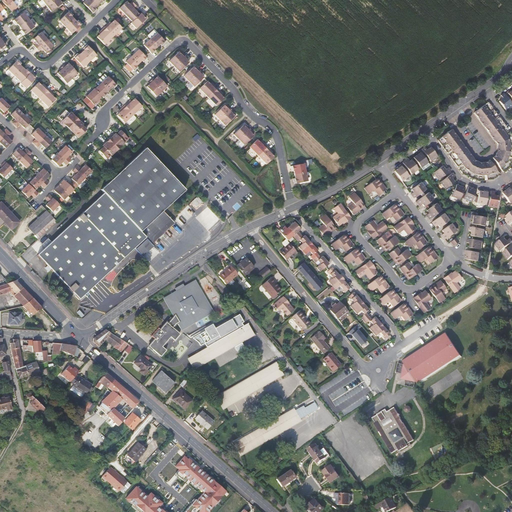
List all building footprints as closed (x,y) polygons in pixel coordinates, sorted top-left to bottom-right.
[(0,0),(12,12),(17,7),(12,2),(14,0),(0,0)] [(42,0),(52,11),(62,3),(60,0),(42,0)] [(87,0),(85,3),(94,12),(95,11),(97,9),(96,7),(101,2),(103,4),(104,2),(107,0),(106,0),(87,0)] [(134,3),(131,5),(128,1),(121,8),(133,22),(132,23),(137,28),(146,19),(142,13),(140,15),(137,11),(140,9),(134,3)] [(72,32),(82,23),(79,20),(77,22),(72,16),(73,14),(70,11),(61,20),(72,32)] [(18,24),(21,29),(20,30),(23,34),(33,26),(23,13),(13,21),(16,25),(18,24)] [(106,44),(123,28),(123,27),(116,20),(115,20),(113,22),(111,21),(100,32),(101,33),(98,36),(106,44)] [(45,52),(52,45),(41,32),(33,39),(36,43),(34,45),(39,51),(42,49),(45,52)] [(154,54),(157,51),(156,49),(162,43),(163,45),(167,42),(158,33),(146,45),(154,54)] [(80,55),(78,54),(74,57),(83,67),(96,55),(87,45),(83,48),(85,50),(80,55)] [(138,66),(144,60),(145,61),(149,58),(141,49),(128,62),(128,63),(126,65),(131,71),(134,68),(136,70),(139,67),(138,66)] [(183,53),(182,54),(180,51),(170,61),(180,71),(190,62),(187,59),(188,58),(183,53)] [(32,75),(33,74),(26,68),(25,70),(19,64),(20,63),(17,59),(8,69),(26,86),(34,77),(32,75)] [(59,70),(60,71),(58,73),(67,82),(77,73),(68,63),(66,66),(65,65),(59,70)] [(185,76),(195,86),(204,78),(202,75),(203,74),(198,68),(196,70),(195,68),(185,76)] [(114,89),(117,86),(108,76),(87,96),(95,106),(101,100),(100,99),(103,96),(105,98),(108,94),(107,92),(112,87),(114,89)] [(149,83),(150,84),(147,87),(156,96),(167,86),(158,77),(156,79),(154,78),(149,83)] [(48,106),(55,99),(52,95),(53,94),(43,83),(41,85),(38,82),(32,89),(48,106)] [(211,83),(210,85),(207,82),(199,89),(216,106),(224,99),(220,95),(221,94),(211,83)] [(511,103),(504,93),(501,95),(503,98),(499,101),(506,110),(511,105),(511,103)] [(10,106),(1,98),(0,98),(0,108),(4,113),(10,106)] [(40,99),(38,101),(45,109),(48,107),(40,99)] [(118,116),(126,123),(143,107),(135,99),(133,102),(131,100),(120,111),(122,112),(118,116)] [(494,156),(492,158),(503,172),(509,167),(511,160),(511,134),(488,102),(474,113),(493,138),(497,143),(498,150),(497,150),(495,156),(494,156)] [(226,125),(236,116),(233,113),(234,112),(229,107),(228,108),(225,106),(216,115),(226,125)] [(20,124),(25,129),(31,122),(17,108),(11,115),(15,119),(12,123),(17,128),(20,124)] [(85,123),(72,111),(63,120),(79,137),(88,129),(84,124),(85,123)] [(245,146),(255,136),(251,133),(253,131),(249,126),(247,128),(244,125),(235,135),(245,146)] [(40,144),(45,149),(52,142),(38,128),(31,135),(35,139),(32,143),(37,147),(40,144)] [(0,142),(6,148),(12,141),(8,137),(10,134),(5,129),(3,132),(0,129),(0,142)] [(500,174),(489,160),(487,162),(486,162),(480,163),(475,160),(464,146),(459,139),(454,133),(451,129),(437,140),(463,174),(477,181),(493,179),(500,174)] [(100,150),(107,158),(127,138),(120,130),(116,134),(114,132),(102,145),(103,146),(100,150)] [(47,132),(45,134),(52,141),(53,139),(47,132)] [(262,141),(261,143),(258,140),(249,148),(266,165),(274,157),(271,153),(272,152),(262,141)] [(67,157),(71,153),(65,146),(51,160),(58,166),(62,162),(65,165),(70,160),(67,157)] [(422,149),(431,161),(438,156),(431,147),(427,150),(425,147),(422,149)] [(23,152),(18,148),(12,154),(26,168),(32,161),(28,157),(31,154),(26,149),(23,152)] [(51,242),(45,247),(37,255),(46,265),(50,269),(78,299),(111,268),(117,263),(133,248),(142,239),(144,238),(149,242),(171,221),(171,220),(162,211),(185,190),(145,148),(100,190),(104,194),(51,242)] [(413,157),(421,167),(428,162),(419,151),(417,153),(417,154),(413,157)] [(411,159),(409,161),(407,159),(403,163),(411,174),(419,169),(411,159)] [(0,174),(3,178),(12,169),(5,162),(0,166),(0,167),(1,168),(0,168),(0,174)] [(295,177),(293,177),(294,183),(307,181),(303,163),(290,165),(291,171),(294,170),(295,177)] [(397,166),(398,168),(394,171),(402,181),(409,176),(401,164),(397,166)] [(53,190),(63,200),(73,190),(72,189),(76,185),(77,186),(91,171),(84,165),(80,170),(76,166),(72,171),(75,174),(70,179),(71,180),(67,185),(63,180),(53,190)] [(433,173),(438,180),(451,170),(448,167),(445,169),(443,166),(433,173)] [(44,180),(49,176),(42,169),(21,191),(27,198),(30,195),(31,193),(35,197),(39,192),(36,189),(42,183),(45,186),(48,183),(44,180)] [(455,182),(452,178),(455,176),(452,173),(440,182),(445,189),(455,182)] [(379,195),(386,190),(378,178),(364,188),(368,194),(374,189),(379,195)] [(421,182),(411,189),(413,192),(411,193),(414,198),(426,189),(421,182)] [(459,199),(465,186),(462,185),(461,186),(456,184),(451,196),(459,199)] [(510,203),(511,200),(511,191),(508,186),(505,188),(506,189),(502,192),(510,203)] [(477,189),(473,187),(472,189),(468,187),(463,198),(471,202),(477,189)] [(369,194),(373,199),(378,195),(374,190),(369,194)] [(477,203),(485,205),(488,190),(484,190),(484,191),(479,191),(477,203)] [(491,191),(488,206),(497,207),(499,196),(494,195),(494,191),(491,191)] [(428,192),(417,201),(420,205),(422,204),(424,206),(434,199),(428,192)] [(347,207),(353,215),(364,206),(354,193),(349,197),(353,202),(347,207)] [(51,212),(58,205),(48,195),(46,198),(49,201),(47,202),(44,205),(51,212)] [(0,202),(0,216),(2,219),(9,212),(0,202)] [(339,225),(350,217),(340,203),(334,207),(339,214),(333,218),(339,225)] [(404,215),(395,203),(382,213),(386,219),(392,215),(396,221),(404,215)] [(430,219),(441,210),(436,203),(427,210),(429,212),(427,214),(430,219)] [(27,227),(34,234),(53,218),(46,211),(27,227)] [(11,229),(19,222),(9,212),(2,219),(11,229)] [(435,226),(438,224),(440,227),(449,220),(444,213),(432,222),(435,226)] [(324,236),(335,228),(325,214),(320,218),(324,224),(318,229),(324,236)] [(484,226),(486,217),(472,215),(471,217),(471,219),(473,219),(472,224),(484,226)] [(407,217),(393,227),(398,233),(404,229),(408,234),(416,229),(407,217)] [(387,228),(383,222),(377,226),(373,220),(365,226),(374,237),(387,228)] [(149,242),(151,245),(174,224),(171,221),(149,242)] [(328,264),(321,256),(319,258),(314,252),(317,251),(303,236),(302,237),(297,232),(299,230),(297,228),(298,228),(293,223),(286,229),(284,226),(281,229),(281,227),(277,230),(285,239),(287,241),(292,237),(297,242),(299,240),(302,244),(298,247),(304,255),(308,251),(312,255),(309,257),(314,263),(317,261),(320,264),(316,268),(319,272),(328,264)] [(445,239),(456,230),(451,223),(442,230),(444,233),(442,235),(445,239)] [(483,238),(485,229),(470,227),(469,230),(473,231),(472,236),(483,238)] [(418,231),(405,241),(409,247),(415,243),(419,249),(427,243),(418,231)] [(341,245),(346,251),(353,245),(345,234),(331,244),(336,250),(341,245)] [(385,251),(399,241),(395,235),(389,240),(385,234),(377,240),(385,251)] [(511,240),(511,239),(510,239),(507,241),(505,237),(495,244),(501,251),(511,242),(511,240)] [(482,250),(483,241),(468,238),(467,241),(467,242),(471,243),(470,248),(482,250)] [(47,239),(42,244),(45,247),(51,242),(47,239)] [(142,239),(133,248),(135,249),(144,241),(142,239)] [(296,251),(289,243),(285,247),(283,248),(284,249),(278,254),(284,261),(296,251)] [(511,245),(503,252),(508,260),(511,256),(511,245)] [(429,246),(416,256),(420,262),(426,257),(430,263),(438,258),(429,246)] [(353,259),(358,265),(365,259),(357,248),(343,258),(348,264),(353,259)] [(411,255),(407,249),(401,253),(397,248),(389,253),(398,265),(411,255)] [(479,261),(480,252),(466,250),(465,253),(465,254),(467,254),(466,259),(479,261)] [(253,268),(245,259),(236,266),(244,276),(253,268)] [(365,273),(369,279),(377,273),(369,261),(355,271),(359,277),(365,273)] [(400,268),(409,279),(422,269),(418,263),(412,268),(408,262),(400,268)] [(296,268),(315,290),(321,285),(302,263),(296,268)] [(225,272),(225,271),(220,275),(227,283),(238,274),(231,266),(228,269),(225,272)] [(262,278),(270,272),(266,268),(259,274),(262,278)] [(342,280),(338,275),(332,268),(326,273),(329,275),(332,278),(328,282),(335,290),(339,286),(342,289),(341,290),(344,293),(349,288),(342,280)] [(460,288),(456,282),(461,278),(457,272),(456,270),(444,279),(454,293),(460,288)] [(377,287),(381,293),(389,287),(381,275),(367,285),(371,291),(377,287)] [(276,283),(271,278),(262,286),(272,298),(281,291),(277,286),(276,287),(274,284),(276,283)] [(15,280),(0,285),(0,294),(13,290),(15,293),(13,296),(23,306),(32,298),(24,290),(15,280)] [(183,327),(184,329),(215,312),(196,280),(184,286),(186,288),(194,283),(211,311),(183,327)] [(445,298),(441,292),(446,288),(441,280),(429,289),(439,303),(445,298)] [(176,291),(170,295),(172,296),(166,300),(176,315),(174,317),(168,324),(166,322),(160,329),(158,327),(151,336),(154,339),(162,346),(170,337),(174,340),(180,334),(172,327),(175,324),(179,321),(183,327),(211,311),(194,283),(186,288),(184,286),(183,284),(175,289),(176,291)] [(389,301),(393,306),(401,301),(392,289),(379,299),(383,305),(389,301)] [(414,299),(424,312),(430,308),(425,302),(431,298),(425,290),(414,299)] [(390,334),(374,317),(371,320),(365,313),(368,310),(353,292),(348,297),(350,300),(351,299),(354,303),(350,307),(356,314),(360,310),(364,314),(363,315),(363,316),(361,318),(366,324),(369,321),(373,325),(369,328),(375,336),(379,332),(383,336),(382,337),(384,339),(390,334)] [(166,300),(172,296),(170,295),(163,299),(174,317),(176,315),(166,300)] [(276,310),(279,308),(280,309),(286,316),(293,310),(282,297),(272,306),(276,310)] [(23,306),(31,316),(41,308),(37,303),(32,298),(23,306)] [(329,311),(336,319),(347,310),(340,302),(329,311)] [(401,314),(405,320),(413,315),(404,303),(391,313),(395,319),(401,314)] [(299,311),(290,318),(301,331),(309,324),(299,311)] [(19,321),(20,313),(8,312),(7,324),(17,324),(18,321),(19,321)] [(188,358),(194,369),(256,335),(249,323),(242,328),(239,324),(241,323),(237,315),(213,329),(211,325),(202,329),(204,332),(193,337),(192,338),(196,342),(198,345),(202,342),(205,348),(188,358)] [(356,326),(349,331),(361,345),(367,340),(356,326)] [(93,339),(93,342),(98,347),(104,339),(114,345),(112,348),(120,352),(127,344),(104,330),(93,339)] [(320,332),(317,334),(317,333),(311,339),(323,354),(330,349),(323,340),(325,339),(320,332)] [(406,380),(405,386),(414,388),(415,382),(417,382),(419,385),(428,379),(427,377),(451,361),(452,363),(462,357),(445,332),(403,360),(405,363),(403,364),(398,363),(396,372),(402,373),(403,374),(403,377),(407,378),(406,380)] [(10,343),(11,349),(19,347),(17,339),(13,339),(13,340),(13,343),(11,343),(10,343)] [(148,346),(160,356),(166,350),(162,346),(154,339),(148,346)] [(73,356),(76,346),(61,344),(60,349),(59,351),(73,356)] [(11,349),(14,364),(21,362),(19,347),(11,349)] [(340,365),(331,353),(323,359),(327,365),(330,368),(329,368),(332,372),(340,365)] [(140,371),(143,375),(152,366),(146,361),(141,357),(140,356),(133,363),(141,370),(140,371)] [(39,372),(39,371),(35,361),(15,369),(17,379),(39,372)] [(428,379),(452,363),(451,361),(427,377),(428,379)] [(277,362),(216,397),(223,409),(284,375),(277,362)] [(68,366),(60,374),(69,382),(78,372),(75,369),(73,371),(68,366)] [(11,380),(9,370),(4,371),(0,372),(3,381),(11,380)] [(153,381),(166,392),(175,382),(162,370),(153,381)] [(105,373),(97,382),(100,384),(101,382),(107,387),(114,380),(110,376),(105,373)] [(85,394),(91,385),(79,376),(72,385),(85,394)] [(325,392),(338,412),(348,405),(343,397),(354,390),(363,405),(373,398),(364,383),(356,389),(349,377),(325,392)] [(114,380),(107,387),(113,392),(100,403),(101,404),(98,408),(105,414),(106,415),(113,408),(121,399),(128,392),(121,386),(114,380)] [(91,394),(92,394),(100,384),(97,382),(88,396),(89,397),(91,394)] [(193,401),(181,390),(173,399),(184,410),(193,401)] [(132,396),(128,392),(121,399),(126,403),(132,396)] [(46,410),(31,396),(28,397),(33,401),(30,403),(38,411),(39,409),(43,413),(46,410)] [(109,418),(117,425),(138,402),(133,397),(132,396),(126,403),(117,413),(114,416),(112,414),(109,418)] [(7,411),(12,410),(9,397),(2,399),(2,397),(0,397),(0,409),(6,408),(7,411)] [(85,410),(89,405),(85,400),(80,407),(85,410)] [(93,408),(89,405),(85,410),(89,414),(93,408)] [(114,416),(117,413),(113,408),(106,415),(109,418),(112,414),(114,416)] [(234,442),(241,455),(302,422),(295,409),(234,442)] [(400,452),(408,447),(411,445),(410,443),(414,440),(404,423),(403,423),(401,419),(400,416),(399,414),(399,415),(395,409),(391,411),(392,413),(389,415),(388,413),(386,410),(378,415),(378,416),(373,419),(375,423),(374,424),(379,433),(380,432),(382,436),(381,437),(392,454),(397,451),(398,453),(400,452)] [(196,418),(208,429),(215,422),(203,411),(196,418)] [(124,423),(131,429),(139,420),(132,414),(124,423)] [(74,435),(80,428),(74,423),(68,430),(70,431),(74,435)] [(60,424),(54,431),(58,435),(65,428),(60,424)] [(145,449),(138,443),(127,455),(134,462),(145,449)] [(315,443),(307,449),(318,463),(329,455),(324,448),(321,450),(315,443)] [(283,473),(288,480),(301,471),(296,463),(283,473)] [(332,479),(339,474),(331,463),(323,470),(326,474),(328,473),(332,479)] [(122,486),(126,482),(110,467),(101,476),(118,491),(119,490),(122,486)] [(121,497),(125,499),(130,493),(127,490),(121,497)] [(334,497),(343,505),(349,497),(341,490),(334,497)] [(384,511),(386,511),(395,508),(390,498),(374,506),(376,509),(382,506),(384,511)] [(315,511),(322,511),(326,508),(316,500),(309,508),(311,510),(312,509),(315,511)]
